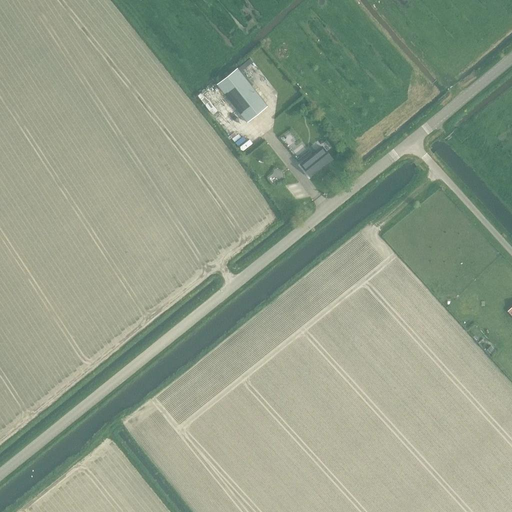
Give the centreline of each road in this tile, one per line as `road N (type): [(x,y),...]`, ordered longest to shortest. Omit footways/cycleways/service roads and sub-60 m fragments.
road 1 (unclassified): [(0,472),(410,141)]
road 2 (unclassified): [(511,252),(410,141)]
road 3 (unclassified): [(410,141),(511,56)]
